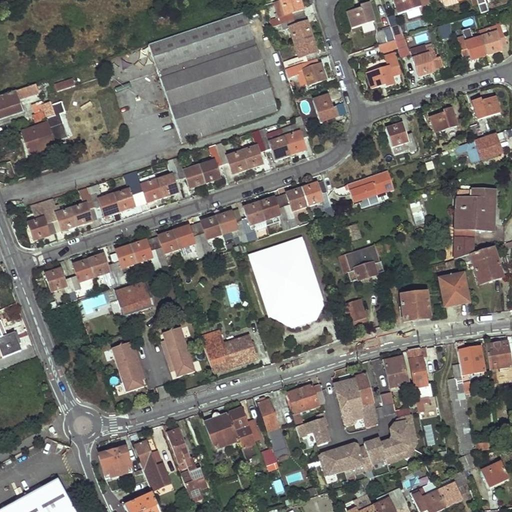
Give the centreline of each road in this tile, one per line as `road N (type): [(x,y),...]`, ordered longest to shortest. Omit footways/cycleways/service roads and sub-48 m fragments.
road 1 (tertiary): [(511,325),(383,344),(96,427)]
road 2 (residential): [(15,267),(319,165),(348,143),(361,116)]
road 3 (tertiary): [(80,423),(68,410),(15,267)]
road 4 (residential): [(361,116),(511,71)]
road 5 (residential): [(329,0),(326,13),(361,116)]
